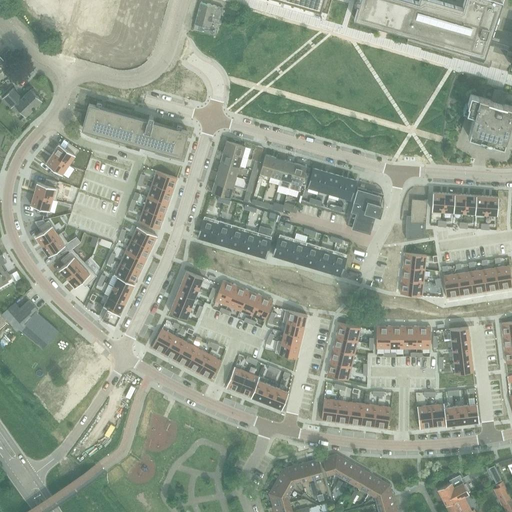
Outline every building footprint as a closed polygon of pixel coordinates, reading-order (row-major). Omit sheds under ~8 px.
[(283,0),(285,1),(320,11),(323,0),(283,0)] [(489,26),(489,24),(490,24),(491,24),(492,23),(493,22),(493,21),(493,20),(493,19),(493,18),(492,18),(491,17),(492,14),(497,16),(502,0),(463,0),(462,7),(437,0),(354,0),(354,4),(358,5),(354,18),(409,35),(408,38),(464,54),(465,51),(470,52),(469,55),(483,60),(484,57),(494,28),(489,26)] [(201,2),(194,29),(216,35),(223,7),(201,2)] [(21,98),(12,88),(2,98),(11,108),(14,105),(25,117),(42,101),(31,89),(21,98)] [(468,136),(504,147),(506,138),(510,125),(511,125),(511,105),(503,103),(504,99),(493,95),(492,100),(479,96),(470,94),(467,106),(468,106),(466,112),(474,115),(470,128),(468,136)] [(89,104),(87,111),(82,128),(140,144),(140,145),(146,147),(146,145),(181,155),(187,131),(152,121),(153,116),(149,115),(148,120),(89,104)] [(226,141),(223,151),(242,156),(245,146),(226,141)] [(58,145),(52,153),(69,164),(74,156),(79,149),(73,146),(69,143),(68,143),(65,148),(59,143),(58,145)] [(255,146),(251,159),(255,160),(259,161),(262,151),(263,148),(255,145),(255,146)] [(242,156),(223,151),(220,160),(239,166),(242,156)] [(52,153),(46,163),(52,168),(49,172),(59,179),(69,164),(52,153)] [(265,154),(260,173),(270,176),(275,157),(265,154)] [(275,157),(270,176),(280,179),(285,160),(275,157)] [(239,166),(220,160),(217,171),(236,176),(239,166)] [(295,163),(285,160),(280,179),(278,185),(288,188),(295,163)] [(306,166),(295,163),(288,188),(299,191),(306,166)] [(313,168),(308,187),(309,187),(308,191),(318,194),(319,190),(324,171),(313,168)] [(156,171),(152,184),(170,190),(172,191),(174,185),(176,180),(177,178),(156,171)] [(236,176),(217,171),(215,181),(233,186),(236,176)] [(324,171),(319,190),(329,193),(334,174),(324,171)] [(334,174),(329,193),(340,196),(345,177),(334,174)] [(345,177),(340,196),(350,199),(356,180),(345,177)] [(37,182),(34,193),(56,200),(59,188),(56,187),(57,182),(46,178),(44,184),(37,182)] [(233,186),(215,181),(211,192),(230,197),(233,186)] [(152,184),(147,196),(167,203),(168,203),(172,191),(170,190),(152,184)] [(366,189),(357,187),(353,202),(347,224),(369,231),(374,213),(379,214),(381,205),(376,204),(379,196),(365,192),(366,189)] [(433,192),(431,210),(443,211),(444,193),(433,192)] [(34,193),(30,205),(38,207),(36,213),(48,216),(52,199),(56,200),(34,193)] [(444,193),(443,211),(454,212),(455,194),(444,193)] [(455,194),(454,212),(464,213),(466,194),(455,194)] [(466,194),(464,213),(475,213),(476,195),(466,194)] [(476,195),(475,213),(486,214),(487,196),(476,195)] [(147,196),(143,209),(163,216),(164,216),(168,203),(167,203),(147,196)] [(487,196),(486,214),(497,215),(498,197),(487,196)] [(410,215),(406,215),(406,221),(405,227),(405,233),(406,238),(425,237),(426,215),(425,215),(427,200),(412,199),(410,215)] [(274,202),(273,205),(272,209),(282,212),(282,210),(284,205),(274,202)] [(294,208),(284,205),(282,210),(296,213),(298,207),(294,206),(294,208)] [(143,209),(139,222),(159,229),(160,226),(162,221),(164,216),(163,216),(143,209)] [(211,242),(218,220),(204,216),(204,217),(203,219),(198,238),(211,242)] [(42,232),(35,236),(42,246),(61,233),(58,235),(48,220),(38,227),(42,232)] [(211,242),(225,246),(231,224),(218,220),(211,242)] [(244,228),(231,224),(225,246),(238,250),(244,228)] [(137,226),(131,239),(149,247),(151,248),(153,243),(156,238),(157,236),(137,226)] [(258,232),(244,228),(238,250),(251,254),(258,232)] [(258,232),(251,254),(265,258),(271,236),(258,232)] [(61,233),(42,246),(49,256),(55,252),(58,257),(68,250),(65,245),(68,243),(61,233)] [(273,256),(287,260),(293,238),(279,234),(273,256)] [(306,242),(293,238),(287,260),(300,264),(306,242)] [(131,239),(125,251),(144,259),(145,260),(151,248),(149,247),(131,239)] [(320,246),(306,242),(300,264),(313,268),(320,246)] [(333,250),(320,246),(313,268),(327,271),(333,250)] [(65,264),(59,269),(67,278),(84,262),(72,249),(61,260),(65,264)] [(340,276),(342,272),(347,254),(333,250),(327,271),(340,275),(340,276)] [(125,251),(120,263),(138,271),(140,272),(145,260),(144,259),(125,251)] [(404,252),(403,266),(425,268),(426,255),(404,252)] [(0,283),(1,284),(11,278),(7,270),(4,271),(1,265),(7,262),(2,254),(0,255),(0,283)] [(84,262),(67,278),(75,287),(81,282),(85,286),(96,276),(84,262)] [(120,263),(114,274),(133,283),(134,284),(140,272),(138,271),(120,263)] [(511,284),(509,265),(496,267),(499,289),(511,286),(511,284)] [(403,266),(401,279),(423,281),(425,268),(403,266)] [(496,267),(482,269),(486,291),(499,289),(496,267)] [(482,269),(469,271),(473,293),(486,291),(482,269)] [(186,270),(182,281),(199,288),(203,278),(203,277),(186,270)] [(469,271),(456,273),(460,295),(473,293),(469,271)] [(456,273),(443,275),(446,297),(460,295),(456,273)] [(117,276),(113,286),(128,293),(129,294),(134,284),(133,283),(114,274),(114,275),(117,276)] [(401,279),(400,293),(422,295),(423,281),(401,279)] [(223,280),(215,300),(227,305),(236,285),(223,280)] [(182,281),(178,291),(195,298),(199,288),(182,281)] [(236,285),(227,305),(240,310),(248,290),(236,285)] [(113,286),(108,296),(124,303),(125,303),(129,294),(128,293),(113,286)] [(248,290),(240,310),(252,315),(260,295),(248,290)] [(178,291),(174,301),(191,308),(195,298),(178,291)] [(260,295),(252,315),(265,320),(273,300),(260,295)] [(108,296),(103,305),(119,313),(120,313),(125,303),(124,303),(108,296)] [(38,311),(28,300),(13,315),(16,318),(23,312),(29,319),(25,323),(48,343),(58,331),(37,312),(38,311)] [(174,301),(169,311),(186,318),(191,308),(174,301)] [(99,315),(99,316),(103,318),(101,321),(108,324),(109,321),(111,322),(115,323),(117,319),(120,313),(119,313),(103,305),(99,315)] [(284,313),(283,320),(304,325),(306,316),(307,314),(285,309),(284,313)] [(283,320),(282,321),(286,322),(284,332),(301,336),(304,325),(283,320)] [(511,321),(501,323),(503,336),(511,335),(511,321)] [(339,322),(336,335),(357,340),(360,327),(339,322)] [(376,325),(376,347),(390,348),(390,326),(376,325)] [(390,326),(390,348),(403,348),(403,326),(390,326)] [(403,326),(403,348),(416,348),(417,326),(403,326)] [(417,326),(416,348),(430,348),(430,326),(417,326)] [(468,326),(450,329),(451,340),(469,338),(468,326)] [(162,328),(151,348),(163,354),(174,335),(162,328)] [(278,341),(299,346),(301,336),(284,332),(281,342),(278,341)] [(174,335),(163,354),(175,360),(185,341),(174,335)] [(336,335),(333,348),(354,353),(357,340),(336,335)] [(511,335),(503,336),(504,349),(511,348),(511,335)] [(469,338),(451,340),(452,351),(470,348),(469,338)] [(185,341),(175,360),(187,367),(197,347),(185,341)] [(278,341),(275,352),(296,357),(299,346),(278,341)] [(197,347),(187,367),(198,373),(209,354),(197,347)] [(333,348),(330,361),(351,366),(354,353),(333,348)] [(470,348),(452,351),(453,361),(472,359),(470,348)] [(209,354),(198,373),(210,379),(221,360),(209,354)] [(263,362),(268,365),(271,357),(266,355),(263,362)] [(472,359),(453,361),(455,373),(473,370),(472,359)] [(330,361),(327,374),(348,379),(351,366),(330,361)] [(234,366),(226,387),(239,392),(247,372),(234,366)] [(247,372),(239,392),(251,397),(259,376),(247,372)] [(259,376),(251,397),(261,401),(268,384),(258,380),(260,377),(259,376)] [(268,384),(261,401),(271,405),(278,388),(268,384)] [(278,388),(271,405),(282,409),(288,392),(278,388)] [(324,398),(321,420),(335,422),(338,400),(324,398)] [(338,400),(335,422),(348,423),(351,402),(338,400)] [(351,402),(348,423),(361,425),(364,403),(351,402)] [(364,403),(361,425),(374,427),(377,405),(364,403)] [(444,403),(430,405),(433,427),(446,425),(444,407),(445,407),(444,403)] [(477,403),(465,405),(468,423),(479,421),(477,403)] [(377,405),(374,427),(388,429),(390,407),(377,405)] [(430,405),(417,406),(419,428),(433,427),(430,405)] [(465,405),(455,406),(457,424),(468,423),(465,405)] [(445,407),(444,407),(446,425),(457,424),(455,406),(445,407)] [(334,473),(336,454),(322,458),(327,475),(334,473)] [(349,461),(336,454),(334,473),(340,476),(349,461)] [(323,476),(318,459),(307,462),(312,478),(323,476)] [(358,466),(349,461),(340,476),(349,481),(358,466)] [(312,478),(307,462),(297,464),(302,481),(312,478)] [(302,481),(297,464),(283,468),(295,483),(302,481)] [(368,472),(358,466),(349,481),(359,487),(368,472)] [(494,466),(488,468),(496,483),(501,480),(494,466)] [(295,483),(283,468),(276,480),(291,489),(295,483)] [(377,477),(368,472),(359,487),(369,492),(377,477)] [(323,477),(317,479),(320,489),(325,487),(323,477)] [(390,484),(377,477),(369,492),(375,496),(390,484)] [(291,489),(276,480),(269,493),(288,495),(291,489)] [(501,505),(502,504),(511,500),(511,499),(503,484),(502,481),(495,485),(496,488),(494,489),(501,505)] [(438,489),(446,506),(464,497),(462,494),(468,491),(463,482),(453,487),(451,482),(438,489)] [(393,498),(390,484),(375,496),(377,503),(393,498)] [(288,495),(269,493),(273,507),(290,502),(288,495)] [(471,511),(464,497),(446,506),(449,511),(474,511),(474,510),(471,511)] [(384,511),(396,509),(393,498),(377,503),(379,511),(384,511)] [(511,511),(511,499),(511,500),(502,504),(506,511),(511,511)] [(292,511),(290,502),(273,507),(274,511),(292,511)]
